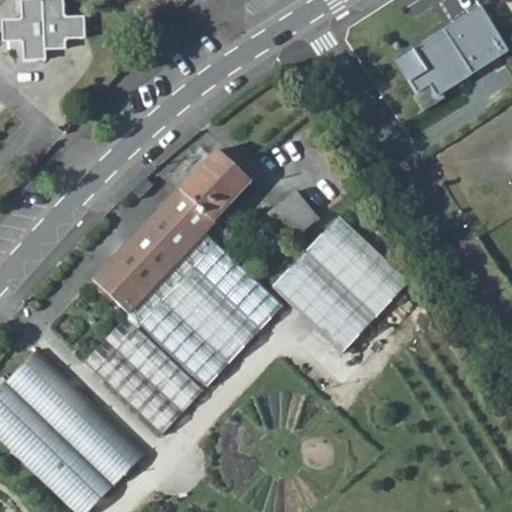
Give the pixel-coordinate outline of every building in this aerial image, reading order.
[(54,41),(74,40),(73,17),(53,18),(52,0),(9,0),(10,20),(0,20),(0,43),(8,43),(11,46),(12,63),(35,62),(34,52),(54,51),(54,41)] [(511,0),(495,0),(501,9),(511,1),(511,0)] [(479,14),(441,39),(443,43),(413,62),(423,79),(406,90),(414,103),(427,95),(434,106),(508,59),(479,14)] [(205,237),(215,226),(213,225),(250,185),(216,154),(180,195),(177,192),(94,285),(131,319),(205,237)] [(455,176),(440,186),(476,240),(492,230),(455,176)] [(297,194),(274,214),(296,241),(320,220),(297,194)] [(341,351),(405,281),(334,218),(271,289),(341,351)] [(217,248),(205,237),(131,319),(142,330),(152,318),(155,316),(166,303),(168,301),(189,278),(192,275),(203,263),(205,260),(217,248)] [(284,311),(251,279),(217,248),(205,260),(238,291),(272,323),(284,311)] [(270,326),(235,293),(203,263),(192,275),(223,304),(259,338),(270,326)] [(168,301),(196,327),(235,364),(257,341),(220,306),(189,278),(168,301)] [(233,366),(193,329),(166,303),(155,316),(181,340),(222,379),(233,366)] [(142,330),(166,352),(209,392),(220,382),(178,342),(152,318),(142,330)] [(205,393),(164,354),(140,332),(142,330),(131,319),(100,353),(89,366),(166,434),(205,393)] [(0,438),(82,511),(95,511),(150,451),(36,350),(0,390),(0,438)]
